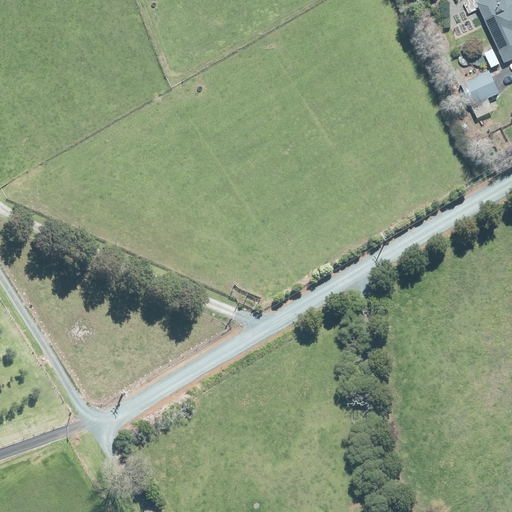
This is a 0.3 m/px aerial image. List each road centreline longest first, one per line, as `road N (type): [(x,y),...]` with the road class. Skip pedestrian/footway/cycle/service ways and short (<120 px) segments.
road 1 (unclassified): [(90,427),(511,179)]
road 2 (unknown): [(366,265),(378,421),(403,511)]
road 3 (unclassified): [(0,285),(90,427)]
